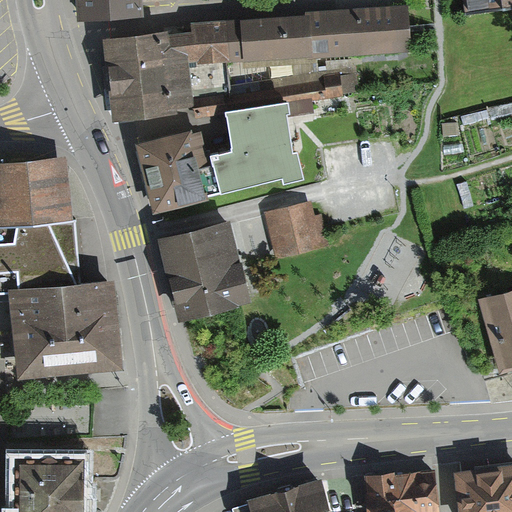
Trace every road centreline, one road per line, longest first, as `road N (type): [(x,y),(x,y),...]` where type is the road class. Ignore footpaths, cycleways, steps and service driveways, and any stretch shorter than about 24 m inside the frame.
road 1 (secondary): [(511,427),(298,445),(224,460)]
road 2 (secondary): [(153,352),(129,236),(72,105)]
road 3 (secondary): [(153,352),(157,497)]
road 4 (secondary): [(224,460),(153,352)]
